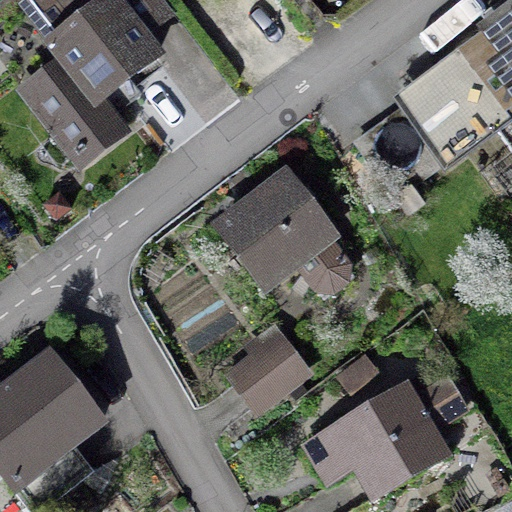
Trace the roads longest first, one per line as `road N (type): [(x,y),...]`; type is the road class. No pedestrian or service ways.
road 1 (residential): [(419,0),(78,265)]
road 2 (residential): [(78,265),(228,511)]
